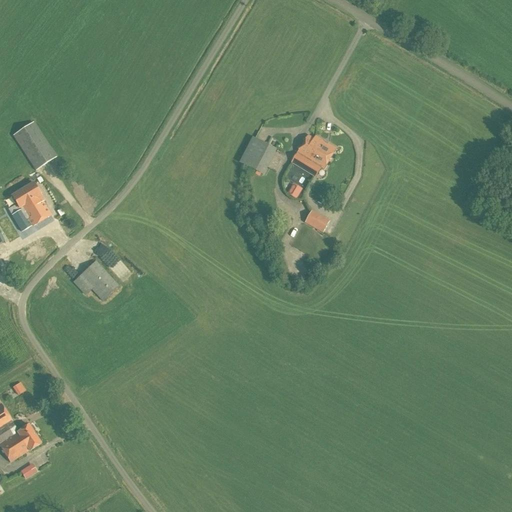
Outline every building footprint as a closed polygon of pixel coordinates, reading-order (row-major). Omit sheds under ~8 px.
[(57,157),(35,122),(34,122),(24,129),(15,134),(13,136),(35,171),(50,162),(57,157)] [(314,139),(308,135),(291,164),(315,178),(321,169),(324,170),(337,149),(315,137),(314,139)] [(263,174),(276,150),(253,138),(240,162),(263,174)] [(292,180),(288,191),(299,195),(303,184),(292,180)] [(11,196),(17,205),(7,210),(0,200),(0,243),(5,241),(3,238),(5,237),(8,242),(31,228),(51,216),(43,202),(43,201),(32,183),(11,196)] [(312,211),(305,223),(323,233),(330,221),(312,211)] [(125,282),(134,273),(122,261),(113,270),(125,282)] [(103,301),(118,287),(96,262),(74,282),(85,295),(91,289),(103,301)] [(14,386),(18,395),(27,391),(22,382),(14,386)] [(29,425),(19,432),(1,404),(0,404),(0,447),(10,463),(29,451),(29,452),(41,444),(29,425)] [(35,468),(23,475),(26,479),(37,472),(35,468)] [(11,489),(25,481),(20,473),(7,481),(11,489)]
